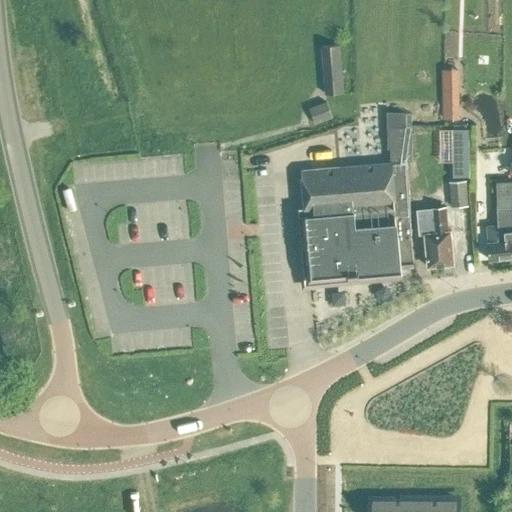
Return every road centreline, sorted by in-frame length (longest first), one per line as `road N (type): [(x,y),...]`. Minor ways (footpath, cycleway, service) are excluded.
road 1 (tertiary): [(51,434),(66,375),(0,69)]
road 2 (tertiary): [(287,391),(456,300),(511,293)]
road 3 (tertiary): [(190,425),(141,435),(51,434)]
road 4 (tertiary): [(305,511),(305,442),(287,391)]
